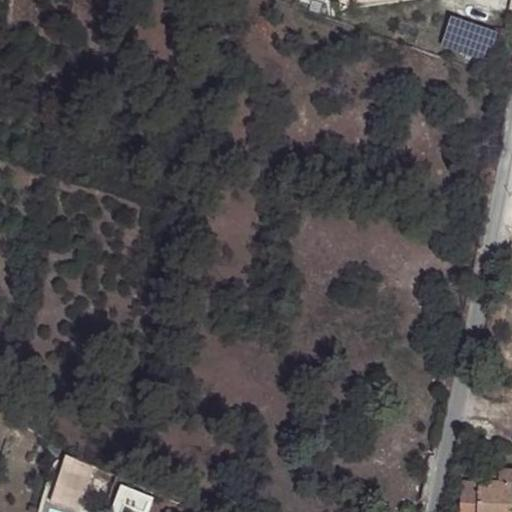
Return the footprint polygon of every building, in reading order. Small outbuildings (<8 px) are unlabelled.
[(496,37),(451,21),(443,46),(488,63),(496,37)] [(56,470),(52,485),(73,491),(74,488),(81,490),(84,477),(56,470)] [(487,484),(479,484),(477,511),(511,511),(511,471),(499,471),(499,474),(499,485),(487,484)] [(499,474),(488,473),(487,484),(499,485),(499,474)] [(115,497),(124,501),(143,509),(149,495),(121,483),(115,497)] [(477,511),(479,484),(461,483),(459,511),(477,511)] [(73,491),(52,485),(47,504),(75,511),(81,490),(74,488),(73,491)] [(113,511),(119,511),(124,501),(115,497),(109,510),(113,511)]
